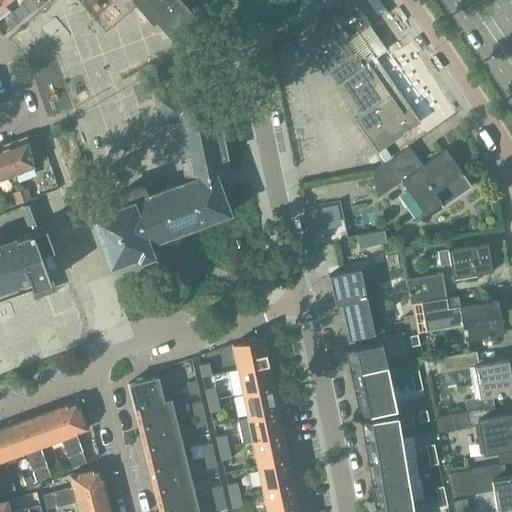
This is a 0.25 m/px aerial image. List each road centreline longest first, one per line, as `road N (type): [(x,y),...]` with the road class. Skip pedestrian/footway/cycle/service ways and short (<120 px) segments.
road 1 (residential): [(303,299),(242,25)]
road 2 (residential): [(96,377),(111,354),(169,333),(202,337),(303,299)]
road 3 (residential): [(344,511),(303,299)]
road 4 (unknown): [(88,302),(47,111)]
road 5 (residential): [(406,0),(511,161)]
road 6 (residential): [(134,511),(96,377)]
